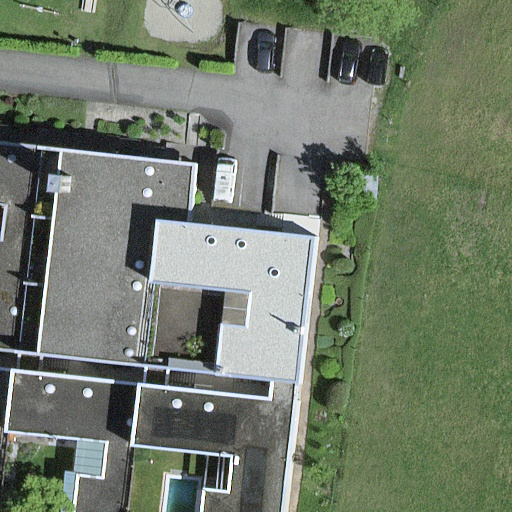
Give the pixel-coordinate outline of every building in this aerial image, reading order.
[(58,144),(0,138),(0,200),(22,203),(19,238),(0,236),(0,346),(37,350),(44,281),(65,283),(73,216),(50,214),(53,187),(58,144)] [(210,161),(58,144),(53,187),(76,189),(73,216),(65,283),(58,351),(163,363),(172,279),(178,219),(203,221),(210,161)] [(203,221),(178,219),(172,279),(246,287),(238,369),(289,376),(313,378),(329,234),(203,221)] [(34,368),(0,364),(0,511),(19,511),(28,426),(34,368)] [(156,383),(34,368),(28,426),(97,434),(93,471),(85,470),(80,511),(140,511),(149,443),(156,383)] [(287,396),(156,383),(149,443),(242,453),(238,488),(218,486),(215,511),(298,511),(313,378),(289,376),(287,396)]
